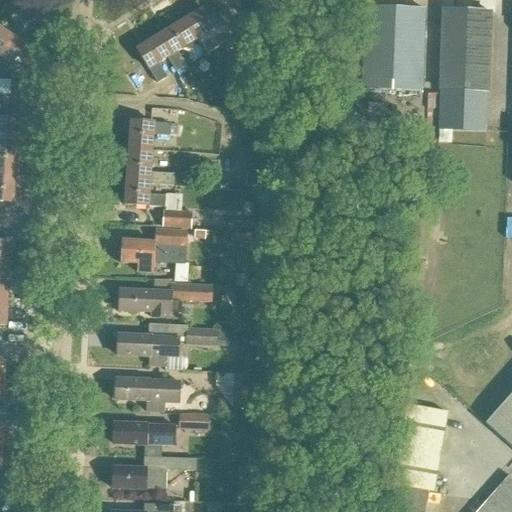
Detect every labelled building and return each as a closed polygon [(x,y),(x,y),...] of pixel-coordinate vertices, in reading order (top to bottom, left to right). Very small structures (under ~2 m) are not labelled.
[(208,7),(184,22),(196,41),(198,40),(207,55),(229,41),(220,26),(219,27),(208,7)] [(424,11),(365,9),(362,90),(422,92),(424,11)] [(490,14),(442,12),(439,92),(441,92),(439,132),(485,133),(486,93),(488,93),(490,14)] [(184,22),(160,36),(181,70),(186,67),(177,53),(196,41),(184,22)] [(2,31),(0,33),(0,58),(2,59),(0,61),(0,77),(2,79),(25,47),(2,31)] [(181,70),(160,36),(136,51),(148,71),(157,85),(168,79),(159,64),(166,60),(175,74),(181,70)] [(227,79),(228,79),(228,92),(241,92),(240,79),(241,79),(241,57),(227,57),(227,79)] [(0,95),(10,96),(11,82),(0,81),(0,95)] [(0,147),(17,149),(19,121),(0,119),(0,114),(1,107),(0,107),(0,147)] [(245,134),(269,134),(269,119),(245,119),(245,134)] [(129,151),(152,152),(153,136),(169,138),(170,126),(154,125),(131,123),(129,151)] [(17,149),(0,147),(0,175),(15,176),(17,149)] [(435,178),(437,149),(411,148),(410,176),(435,178)] [(152,152),(129,151),(127,179),(173,182),(174,176),(150,175),(152,152)] [(15,176),(0,175),(0,203),(13,204),(15,176)] [(270,190),(271,176),(245,175),(244,188),(270,190)] [(173,182),(127,179),(125,206),(148,208),(164,209),(165,197),(149,195),(149,186),(173,188),(173,182)] [(253,218),(254,205),(244,205),(243,218),(253,218)] [(163,212),(162,229),(191,231),(192,214),(163,212)] [(155,244),(122,242),(121,264),(138,265),(138,274),(151,274),(151,263),(175,264),(174,279),(186,280),(187,267),(185,267),(187,233),(156,231),(155,244)] [(194,234),(194,243),(204,244),(205,234),(194,234)] [(256,236),(255,258),(266,258),(267,236),(256,236)] [(0,271),(9,272),(10,244),(0,243),(0,271)] [(268,289),(270,262),(255,262),(255,266),(253,266),(252,288),(268,289)] [(9,272),(0,271),(0,299),(8,300),(9,272)] [(235,278),(235,290),(247,290),(248,279),(235,278)] [(167,294),(120,292),(119,312),(150,314),(150,318),(166,319),(166,315),(168,315),(169,303),(207,304),(208,288),(168,286),(167,294)] [(244,310),(264,310),(264,293),(244,293),(244,310)] [(268,333),(269,316),(259,316),(258,332),(268,333)] [(239,333),(227,332),(217,332),(186,330),(185,347),(216,349),(216,348),(229,349),(229,343),(249,344),(249,342),(257,343),(257,349),(265,349),(266,334),(258,334),(258,335),(249,334),(239,333)] [(180,340),(118,337),(117,357),(150,359),(150,368),(165,369),(165,371),(185,372),(186,356),(179,356),(180,340)] [(266,374),(267,353),(244,352),(243,373),(266,374)] [(231,409),(262,410),(263,377),(216,375),(215,388),(231,409)] [(179,384),(116,381),(115,401),(147,403),(147,414),(163,414),(164,404),(178,405),(179,384)] [(511,393),(484,425),(511,449),(511,393)] [(394,487),(389,511),(511,511),(511,479),(509,477),(478,511),(424,511),(428,494),(433,495),(447,415),(407,407),(393,487),(394,487)] [(179,416),(178,432),(209,433),(209,417),(179,416)] [(114,426),(113,446),(146,448),(145,459),(160,460),(161,448),(174,449),(175,429),(147,427),(114,426)] [(264,460),(264,440),(243,439),(243,459),(264,460)] [(112,470),(112,490),(165,492),(166,473),(196,474),(196,462),(160,460),(145,459),(145,472),(112,470)] [(238,496),(263,497),(264,469),(239,468),(238,496)]
